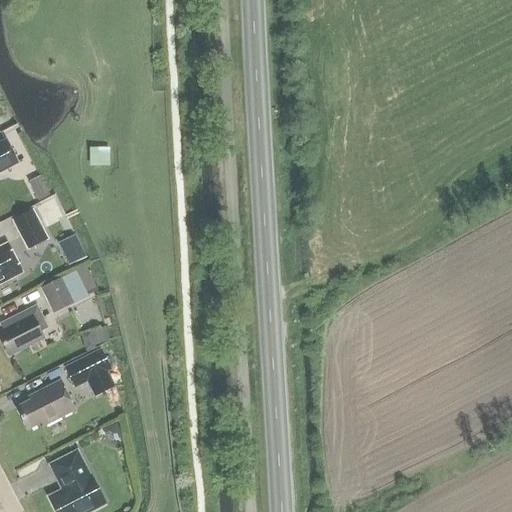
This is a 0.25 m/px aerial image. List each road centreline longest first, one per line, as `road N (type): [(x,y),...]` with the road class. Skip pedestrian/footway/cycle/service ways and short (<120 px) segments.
road 1 (primary): [(279,511),(252,0)]
road 2 (unclassified): [(323,0),(349,511)]
